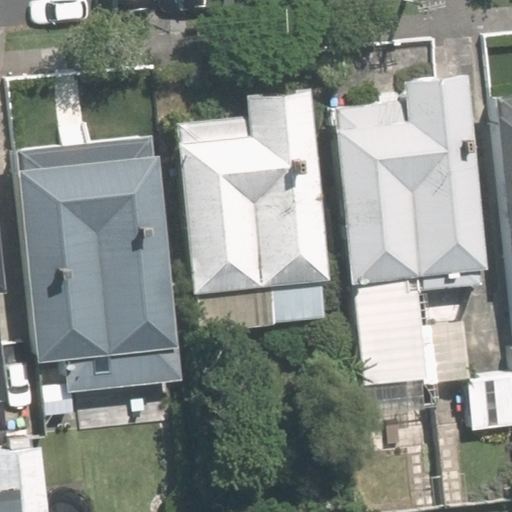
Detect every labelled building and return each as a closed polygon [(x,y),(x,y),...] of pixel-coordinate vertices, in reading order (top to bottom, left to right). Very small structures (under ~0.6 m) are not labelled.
[(239,306),(329,297),(307,77),(242,83),(247,126),(175,133),(191,289),(237,284),(239,306)] [(411,278),(481,270),(461,77),(395,84),(399,122),(328,129),(355,382),(421,375),(411,278)] [(511,295),(511,115),(494,117),(511,295)] [(153,144),(14,158),(35,354),(62,351),(64,376),(176,364),(153,144)] [(505,371),(463,376),(469,431),(511,427),(505,371)] [(46,511),(39,437),(0,441),(0,511),(46,511)]
